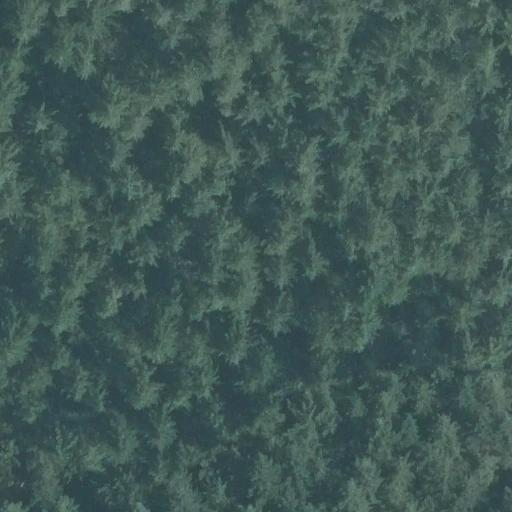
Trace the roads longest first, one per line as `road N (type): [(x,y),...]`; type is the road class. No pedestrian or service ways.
road 1 (track): [(1,324),(511,141)]
road 2 (track): [(332,206),(300,0)]
road 3 (track): [(1,324),(66,511)]
